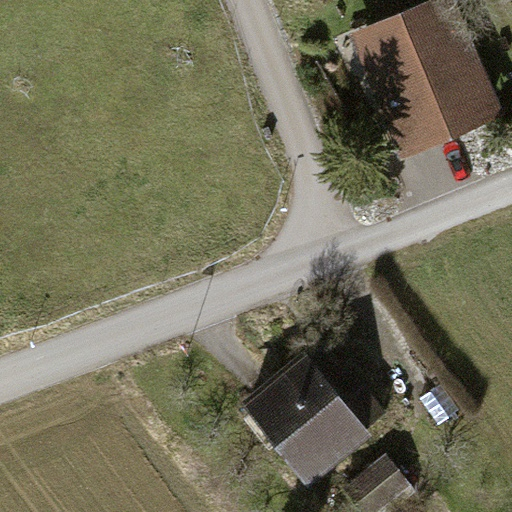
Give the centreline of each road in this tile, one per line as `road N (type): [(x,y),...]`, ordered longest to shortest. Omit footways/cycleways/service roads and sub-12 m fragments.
road 1 (unclassified): [(0,379),(347,254)]
road 2 (residential): [(347,254),(245,0)]
road 3 (unclassified): [(347,254),(511,185)]
